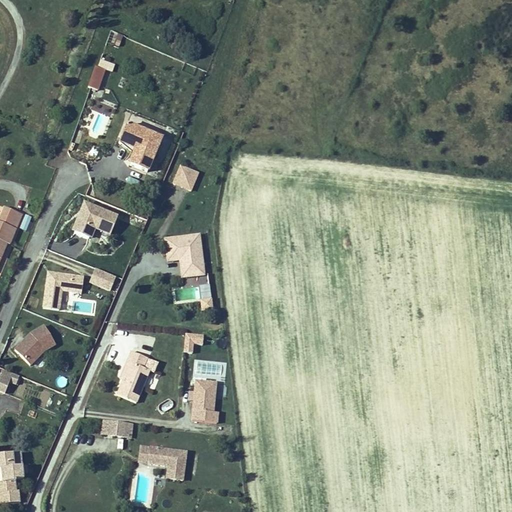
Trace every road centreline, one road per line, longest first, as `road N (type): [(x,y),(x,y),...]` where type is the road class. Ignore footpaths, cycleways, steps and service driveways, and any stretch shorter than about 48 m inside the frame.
road 1 (unknown): [(107,167),(78,182),(41,228),(0,331)]
road 2 (residential): [(35,511),(110,328)]
